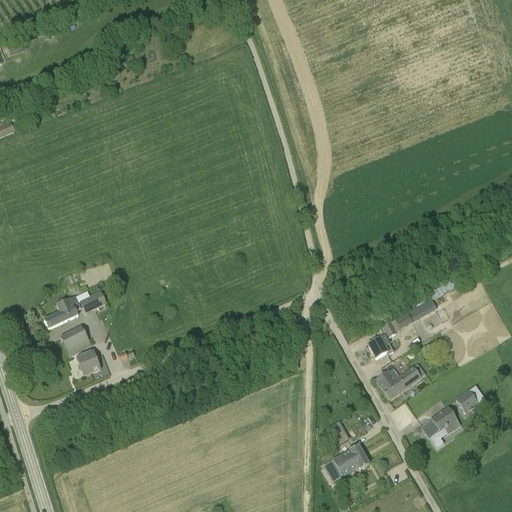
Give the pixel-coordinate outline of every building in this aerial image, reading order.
[(0,138),(14,132),(11,125),(0,129),(0,138)] [(428,295),(430,299),(431,302),(458,287),(457,286),(454,281),(428,295)] [(105,305),(100,295),(80,304),(85,314),(105,305)] [(44,323),(48,332),(78,317),(75,312),(80,310),(74,298),(61,304),(56,307),(60,315),(44,323)] [(417,308),(406,314),(412,324),(423,318),(422,316),(418,310),(417,308)] [(406,328),(400,317),(394,320),(395,321),(400,331),(406,328)] [(424,319),(414,324),(419,333),(428,328),(424,319)] [(36,323),(31,326),(34,333),(40,330),(36,323)] [(396,336),(390,324),(382,329),(388,340),(396,336)] [(60,341),(69,358),(91,346),(83,328),(74,333),(60,341)] [(382,349),(388,346),(384,338),(368,347),(375,361),(386,355),(382,349)] [(435,344),(420,350),(423,358),(438,353),(435,344)] [(83,378),(100,371),(93,352),(76,359),(83,378)] [(22,361),(25,368),(31,366),(28,358),(22,361)] [(388,402),(419,379),(412,370),(395,383),(388,373),(374,383),(388,402)] [(467,393),(455,401),(465,416),(477,407),(467,393)] [(447,436),(460,427),(448,411),(422,429),(429,440),(433,445),(447,436)] [(328,430),(333,439),(343,433),(338,425),(328,430)] [(360,471),(368,467),(357,448),(349,452),(349,453),(325,467),(334,482),(359,468),(360,471)] [(387,470),(393,483),(409,476),(403,463),(387,470)]
